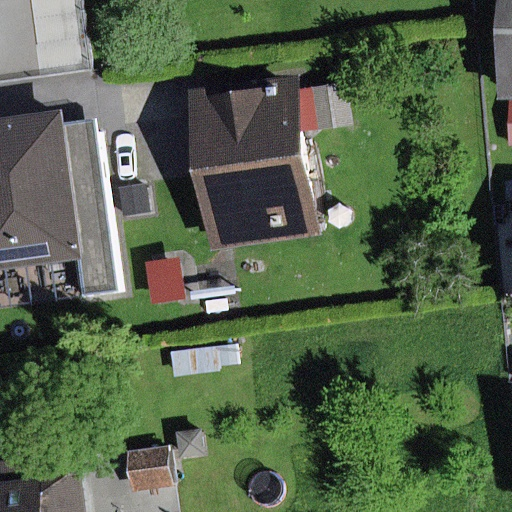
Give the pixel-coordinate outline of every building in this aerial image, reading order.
[(348,230),(332,125),(366,118),(358,77),(325,83),(323,70),(211,88),(235,247),(348,230)] [(83,102),(0,113),(0,270),(105,256),(83,102)] [(195,250),(165,252),(168,299),(198,296),(195,250)] [(186,441),(143,448),(149,491),(192,485),(186,441)] [(0,458),(0,511),(105,511),(100,471),(65,475),(62,450),(0,458)]
